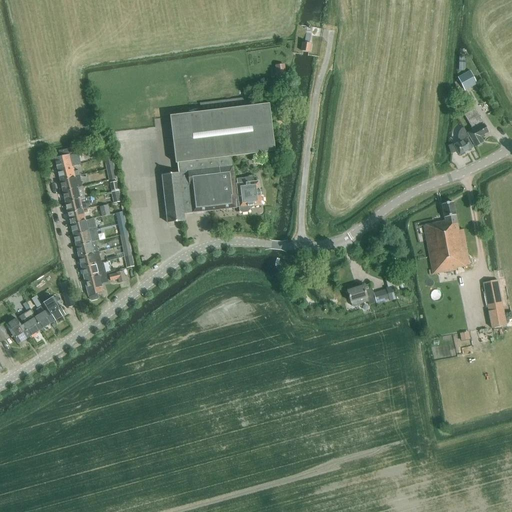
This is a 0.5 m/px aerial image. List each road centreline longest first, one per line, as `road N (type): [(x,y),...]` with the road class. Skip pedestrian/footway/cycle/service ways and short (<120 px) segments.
road 1 (tertiary): [(0,385),(193,251),(229,241),(273,245)]
road 2 (tertiary): [(280,246),(351,236),(416,190),(511,148)]
